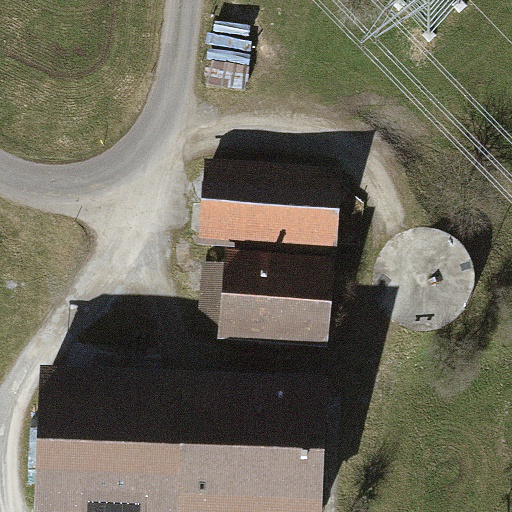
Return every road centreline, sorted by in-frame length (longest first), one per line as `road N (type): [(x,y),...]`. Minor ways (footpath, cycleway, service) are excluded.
road 1 (unclassified): [(181,0),(154,142),(100,192),(32,194),(0,176)]
road 2 (track): [(0,402),(128,234),(100,192)]
